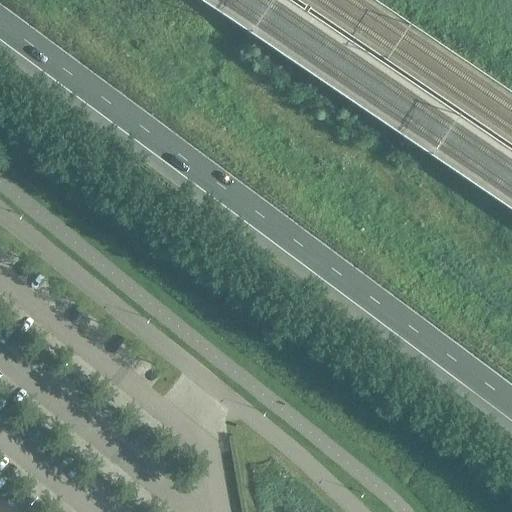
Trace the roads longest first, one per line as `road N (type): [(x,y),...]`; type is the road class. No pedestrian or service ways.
road 1 (motorway): [(0,23),(511,401)]
road 2 (unclassified): [(198,378),(0,221)]
